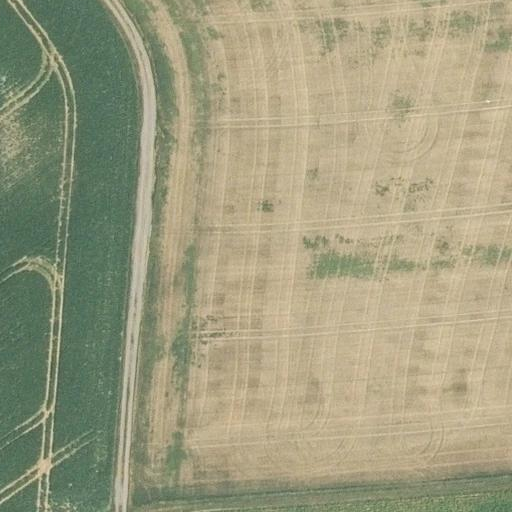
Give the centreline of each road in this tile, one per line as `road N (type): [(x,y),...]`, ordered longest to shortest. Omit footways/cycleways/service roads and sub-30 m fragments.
road 1 (track): [(105,0),(142,55),(148,92),(121,511)]
road 2 (track): [(511,482),(161,511)]
